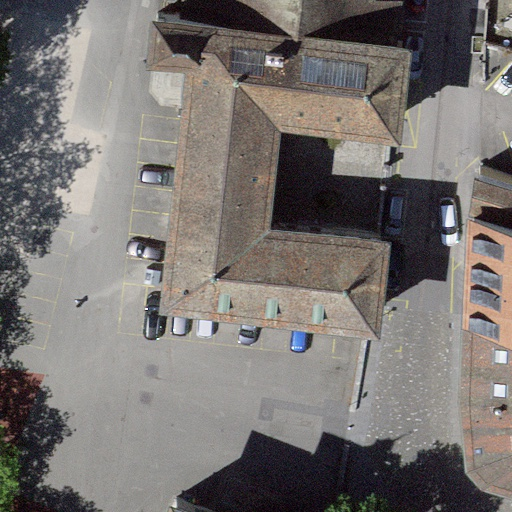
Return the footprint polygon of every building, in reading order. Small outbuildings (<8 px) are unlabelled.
[(188,0),(187,12),(406,35),(412,3),(384,0),(188,0)] [(185,65),(159,307),(382,331),(393,233),(272,220),(282,121),(405,134),(416,36),(406,35),(187,12),(153,8),(148,61),(185,65)] [(511,181),(486,172),(479,207),(511,217),(511,181)] [(511,217),(479,207),(469,203),(464,342),(511,347),(511,217)] [(484,488),(511,496),(511,347),(464,342),(471,470),(484,488)] [(279,511),(282,505),(241,488),(231,511),(209,511),(183,502),(179,511),(279,511)]
